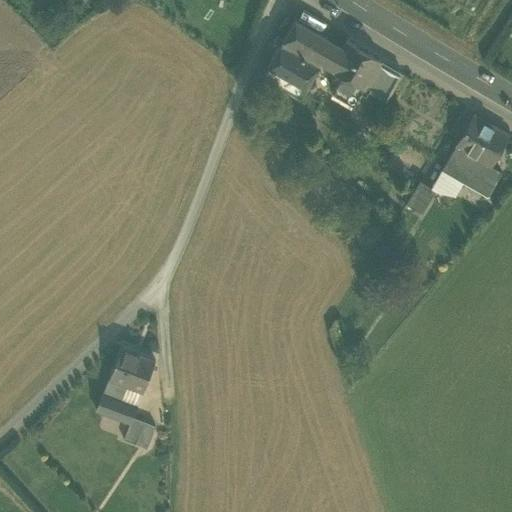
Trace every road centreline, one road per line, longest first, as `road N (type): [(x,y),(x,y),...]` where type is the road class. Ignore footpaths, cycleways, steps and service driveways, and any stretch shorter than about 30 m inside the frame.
road 1 (residential): [(160,284),(273,0)]
road 2 (track): [(173,511),(160,284)]
road 3 (unclassified): [(0,440),(160,284)]
road 4 (tertiary): [(511,98),(350,0)]
